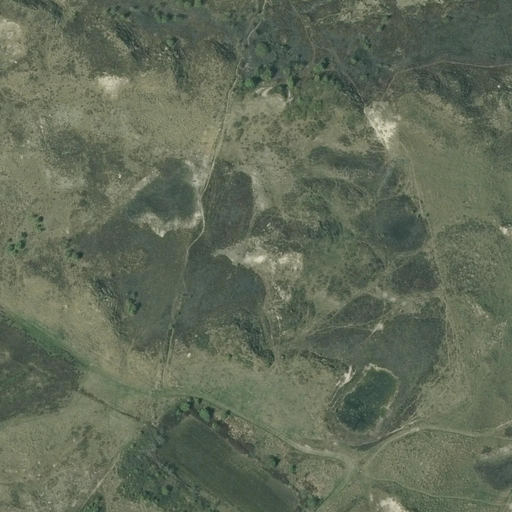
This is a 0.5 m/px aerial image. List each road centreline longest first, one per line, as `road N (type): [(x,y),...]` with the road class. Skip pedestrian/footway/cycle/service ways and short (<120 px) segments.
road 1 (track): [(158,394),(211,403),(349,463)]
road 2 (track): [(0,312),(31,322),(115,380),(158,394)]
